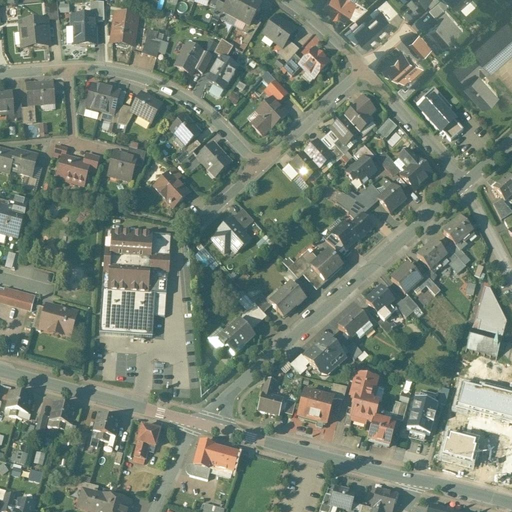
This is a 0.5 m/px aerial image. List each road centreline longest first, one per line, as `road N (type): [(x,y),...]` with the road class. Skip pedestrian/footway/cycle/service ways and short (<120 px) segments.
road 1 (tertiary): [(215,428),(230,392),(465,182)]
road 2 (residential): [(0,74),(118,70),(161,84),(215,119),(257,166)]
road 3 (secondary): [(215,428),(415,480)]
road 4 (secondary): [(0,370),(191,421)]
road 5 (residential): [(362,68),(465,182)]
road 6 (residential): [(257,166),(362,68)]
